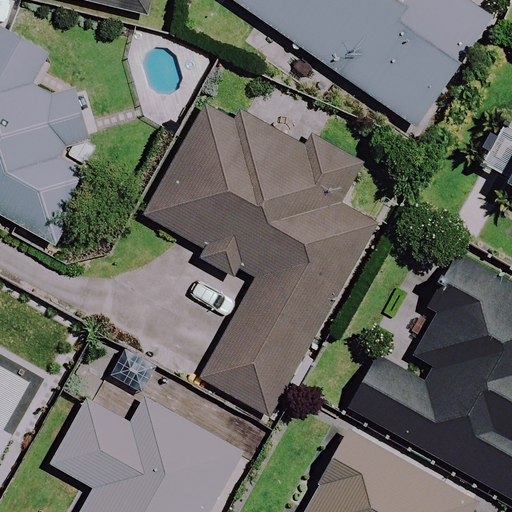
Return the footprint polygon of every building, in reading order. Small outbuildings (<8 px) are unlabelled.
[(68,0),(148,19),(152,0),(68,0)] [(230,0),(416,128),(492,18),(465,0),(407,0),(401,10),(386,0),(230,0)] [(91,179),(66,165),(64,149),(85,144),(75,100),(29,86),(45,57),(0,32),(0,216),(54,246),(91,179)] [(316,136),(307,152),(206,98),(143,216),(206,249),(201,259),(253,287),(202,381),(270,418),(372,226),(337,207),(362,160),(316,136)] [(511,130),(502,126),(478,171),(508,187),(511,189),(511,130)] [(511,286),(460,256),(408,346),(441,365),(427,389),(379,361),(351,410),(511,502),(511,286)] [(0,452),(44,372),(0,348),(0,452)] [(206,511),(239,453),(144,400),(130,424),(87,401),(51,465),(86,484),(69,511),(206,511)] [(471,511),(475,505),(347,432),(301,511),(471,511)]
